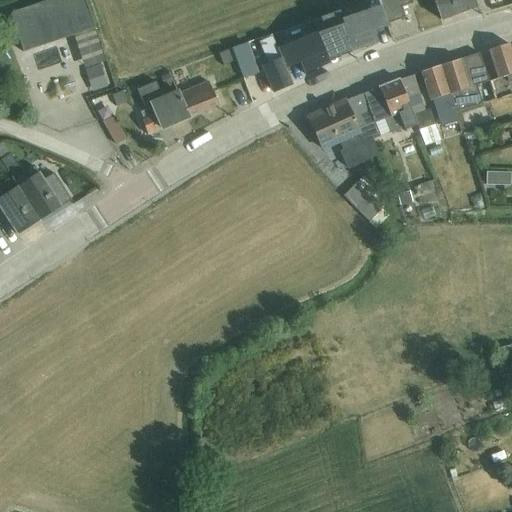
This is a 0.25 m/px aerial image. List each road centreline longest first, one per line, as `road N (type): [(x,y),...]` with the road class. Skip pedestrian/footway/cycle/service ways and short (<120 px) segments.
road 1 (tertiary): [(511,21),(321,89),(133,195)]
road 2 (tertiary): [(133,195),(0,282)]
road 3 (unclassified): [(133,195),(106,170),(0,124)]
